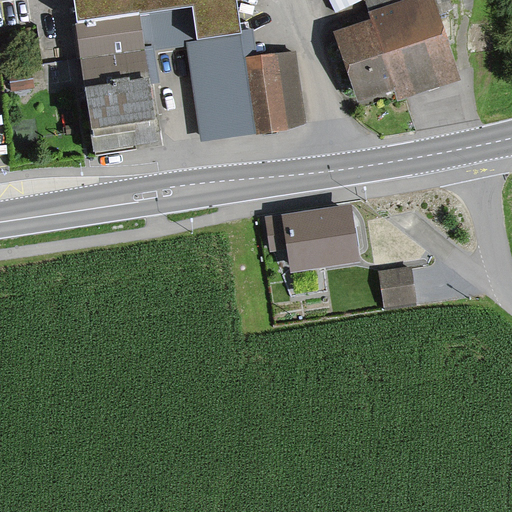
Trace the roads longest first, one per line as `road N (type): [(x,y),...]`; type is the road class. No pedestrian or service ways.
road 1 (primary): [(353,167),(0,221)]
road 2 (residential): [(294,0),(353,167)]
road 3 (residential): [(511,299),(478,143)]
road 4 (primary): [(478,143),(353,167)]
